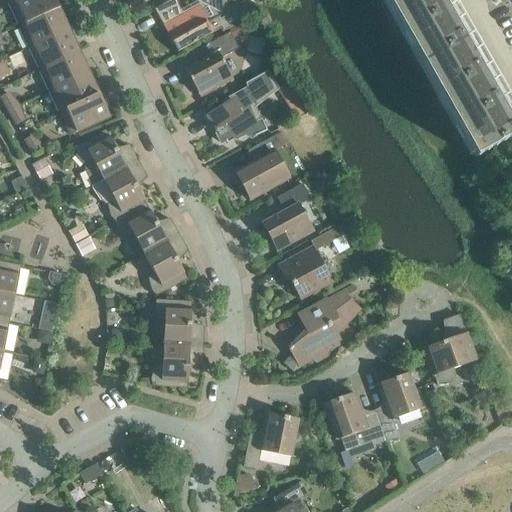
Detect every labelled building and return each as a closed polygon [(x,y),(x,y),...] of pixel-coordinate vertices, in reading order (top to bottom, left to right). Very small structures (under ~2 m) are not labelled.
[(53,0),(16,0),(8,4),(19,26),(57,8),(53,0)] [(174,0),(171,0),(153,10),(176,52),(174,53),(175,54),(217,31),(219,34),(256,15),(248,0),(237,6),(233,0),(217,0),(217,1),(196,3),(180,11),(174,0)] [(382,0),(473,158),(511,135),(511,113),(447,0),(382,0)] [(57,8),(19,26),(29,48),(66,31),(60,19),(57,8)] [(66,31),(29,48),(39,70),(78,52),(71,43),(66,31)] [(237,50),(227,34),(202,49),(209,60),(184,75),(200,100),(232,81),(219,61),(237,50)] [(78,52),(39,70),(49,91),(86,74),(81,62),(78,52)] [(269,71),(279,87),(289,80),(279,64),(269,71)] [(216,134),(220,144),(225,142),(226,144),(243,135),(250,139),(266,131),(261,119),(256,121),(250,108),(277,90),(278,92),(279,91),(267,72),(244,84),(246,88),(230,96),(231,97),(230,101),(205,118),(216,134)] [(86,74),(49,91),(59,113),(98,95),(92,86),(86,74)] [(8,112),(18,106),(9,95),(1,100),(8,112)] [(98,95),(59,113),(70,136),(108,118),(98,95)] [(14,123),(23,119),(18,106),(8,112),(14,123)] [(85,190),(137,162),(128,146),(116,149),(112,144),(104,131),(74,148),(76,155),(84,164),(84,171),(92,186),(85,190)] [(281,132),(275,135),(281,146),(287,142),(281,132)] [(288,179),(273,152),(281,147),(274,136),(246,151),(252,162),(234,172),(249,200),(288,179)] [(32,155),(42,149),(34,138),(25,143),(32,155)] [(40,179),(48,175),(41,162),(33,167),(40,179)] [(137,162),(85,190),(85,191),(92,187),(101,200),(107,205),(110,218),(114,222),(145,205),(138,193),(137,186),(146,178),(137,162)] [(276,200),(283,212),(261,225),(276,254),(277,253),(276,251),(313,231),(299,205),(310,199),(302,184),(274,200),(274,201),(276,200)] [(116,228),(125,238),(132,235),(143,255),(178,235),(169,219),(157,223),(152,218),(145,205),(114,222),(116,228)] [(75,242),(82,238),(77,228),(69,233),(75,242)] [(178,235),(143,255),(154,274),(147,279),(151,291),(156,297),(186,280),(179,267),(177,260),(187,251),(178,235)] [(82,255),(90,251),(84,242),(77,246),(82,255)] [(299,300),(331,282),(312,247),(276,267),(283,279),(288,276),(291,282),(289,283),(299,300)] [(0,293),(14,296),(19,268),(31,270),(31,269),(0,262),(0,293)] [(47,280),(51,286),(60,288),(62,277),(48,274),(47,280)] [(353,286),(326,301),(325,300),(297,315),(307,334),(304,337),(302,334),(290,346),(287,344),(285,346),(289,350),(291,355),(283,363),(292,372),(300,368),(300,367),(312,360),(316,363),(326,357),(328,351),(341,345),(335,334),(341,328),(342,329),(359,311),(349,301),(357,295),(353,286)] [(0,322),(8,324),(14,296),(0,293),(0,322)] [(162,344),(202,346),(203,328),(191,324),(190,318),(190,303),(155,301),(153,308),(156,320),(164,322),(162,344)] [(57,305),(45,302),(43,312),(54,315),(57,305)] [(436,383),(449,382),(454,377),(453,369),(474,361),(477,369),(478,369),(458,315),(442,321),(444,340),(439,344),(423,350),(436,386),(437,386),(436,383)] [(139,383),(151,387),(186,388),(187,373),(189,367),(201,365),(202,346),(162,344),(161,366),(154,367),(150,380),(139,380),(139,383)] [(386,409),(374,413),(385,442),(397,438),(391,420),(426,408),(425,407),(420,409),(408,375),(413,373),(413,372),(377,385),(386,409)] [(385,442),(374,413),(363,417),(354,393),(319,406),(319,408),(324,406),(336,439),(331,441),(331,442),(340,439),(344,452),(370,443),(372,447),(385,442)] [(243,467),(256,469),(260,452),(295,459),(296,457),(290,456),(297,422),(303,423),(303,422),(266,414),(261,439),(249,437),(243,467)] [(132,473),(145,467),(132,444),(120,451),(132,473)] [(85,485),(102,475),(96,464),(78,474),(85,485)] [(389,496),(401,489),(395,480),(384,487),(389,496)] [(300,482),(274,498),(280,508),(273,511),(305,511),(298,499),(307,494),(300,482)]
